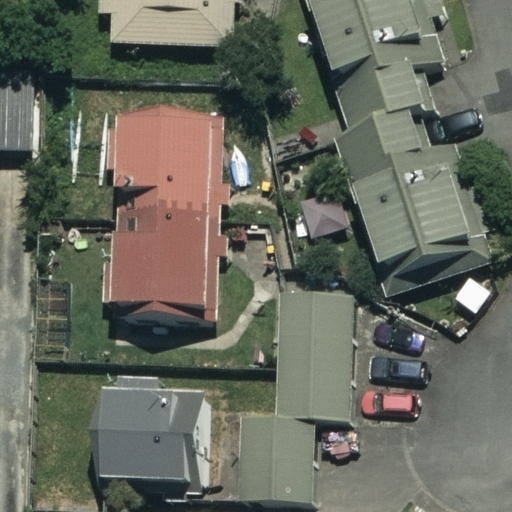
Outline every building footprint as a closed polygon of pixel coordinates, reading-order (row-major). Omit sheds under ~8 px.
[(113,0),(112,51),(246,55),(246,0),(113,0)] [(407,0),(358,0),(329,11),(359,93),(345,98),(361,142),(346,148),(366,204),(376,201),(406,284),(499,250),(407,0)] [(232,322),(232,127),(132,128),(132,323),(232,322)] [(366,298),(294,295),(290,428),(254,427),(251,509),(320,511),(323,428),(362,429),(366,298)] [(214,492),(217,393),(121,390),(118,489),(214,492)]
